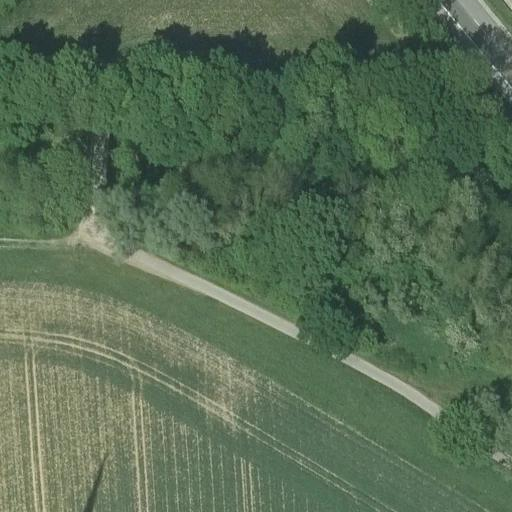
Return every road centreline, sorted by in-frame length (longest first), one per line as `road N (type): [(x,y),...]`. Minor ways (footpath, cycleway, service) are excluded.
road 1 (unclassified): [(511,477),(392,399),(96,244),(101,121)]
road 2 (track): [(101,121),(100,98),(83,90),(0,84)]
